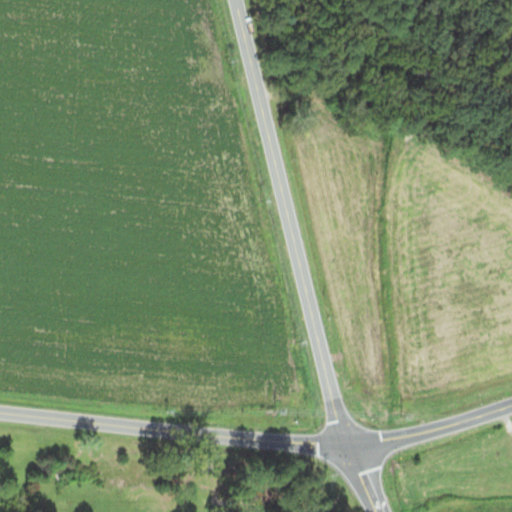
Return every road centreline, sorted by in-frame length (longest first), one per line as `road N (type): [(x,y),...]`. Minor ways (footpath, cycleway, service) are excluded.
road 1 (tertiary): [(351,447),(237,0)]
road 2 (tertiary): [(351,447),(0,411)]
road 3 (secondary): [(511,402),(351,447)]
